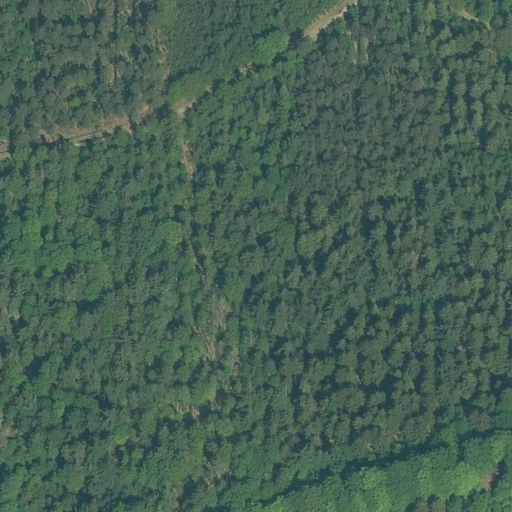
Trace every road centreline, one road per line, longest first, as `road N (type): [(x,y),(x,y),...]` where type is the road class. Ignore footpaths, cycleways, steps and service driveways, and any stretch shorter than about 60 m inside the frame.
road 1 (track): [(0,162),(123,135),(195,107),(283,58),(358,0)]
road 2 (track): [(345,511),(511,464)]
